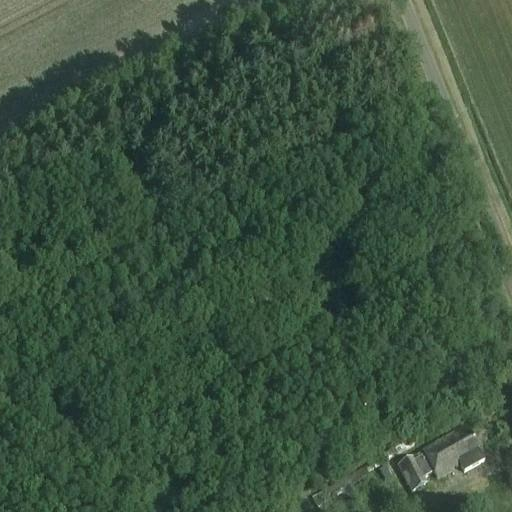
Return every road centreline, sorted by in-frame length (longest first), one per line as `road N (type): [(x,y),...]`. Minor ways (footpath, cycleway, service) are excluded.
road 1 (unclassified): [(511,275),(401,0)]
road 2 (track): [(0,130),(248,0)]
